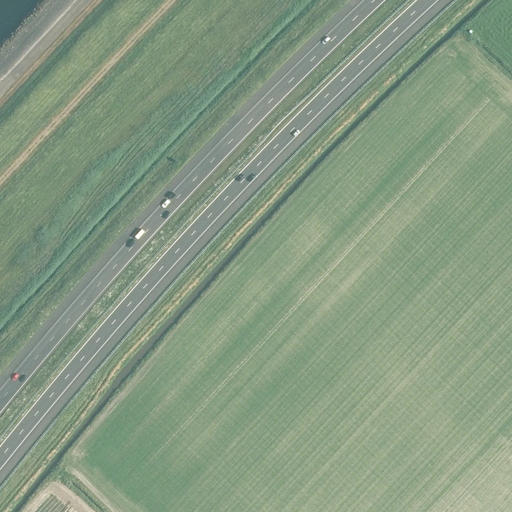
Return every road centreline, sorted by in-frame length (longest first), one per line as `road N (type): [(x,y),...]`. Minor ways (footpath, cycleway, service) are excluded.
road 1 (motorway): [(0,459),(195,231),(427,0)]
road 2 (motorway): [(364,0),(168,197),(0,392)]
road 3 (track): [(0,176),(166,0)]
